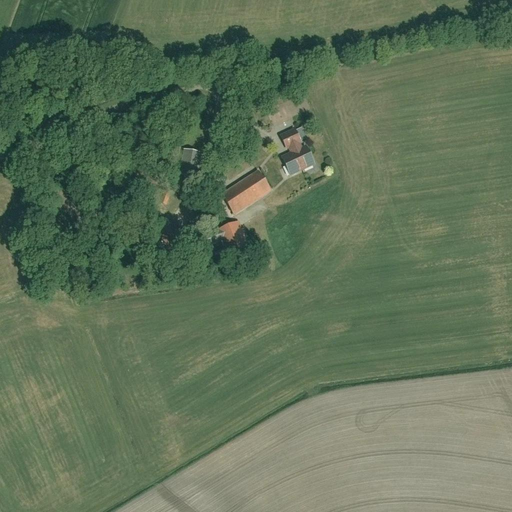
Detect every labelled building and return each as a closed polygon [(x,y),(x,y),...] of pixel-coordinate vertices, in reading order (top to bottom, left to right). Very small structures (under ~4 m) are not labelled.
[(288,150),(290,155),(282,159),(290,177),(313,166),(305,148),(301,150),(299,144),(300,144),(294,131),(280,138),(286,150),(288,150)] [(202,154),(183,150),(177,176),(197,180),(202,154)] [(258,173),(221,197),(234,216),(271,192),(258,173)] [(166,206),(168,202),(168,200),(169,200),(171,194),(166,192),(160,203),(163,205),(166,206)] [(182,245),(173,222),(158,228),(167,251),(182,245)] [(227,258),(249,250),(239,223),(194,240),(201,259),(224,250),(227,258)]
